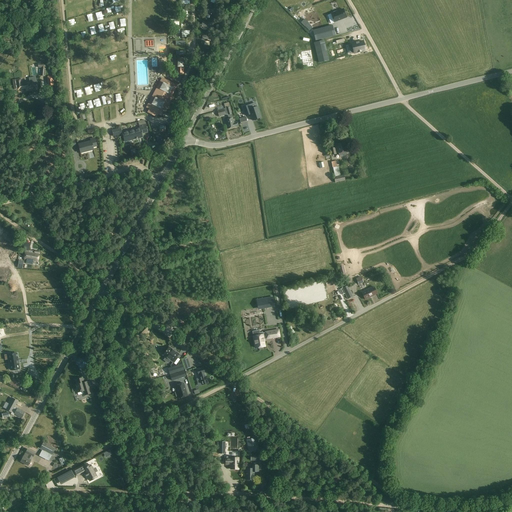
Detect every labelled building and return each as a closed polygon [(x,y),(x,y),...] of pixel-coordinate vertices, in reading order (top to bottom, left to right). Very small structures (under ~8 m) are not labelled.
[(179,0),(168,0),(169,9),(180,9),(179,0)] [(179,0),(180,9),(191,9),(191,6),(191,4),(191,2),(191,1),(191,0),(179,0)] [(196,1),(196,2),(229,13),(234,3),(228,0),(196,0),(197,0),(196,1)] [(196,5),(196,6),(196,18),(224,24),(229,13),(196,2),(196,3),(196,5)] [(180,9),(169,9),(169,19),(180,19),(180,9)] [(191,9),(180,9),(180,19),(180,23),(191,23),(191,9)] [(331,14),(327,15),(330,24),(334,22),(346,17),(343,9),(331,14)] [(90,13),(86,15),(88,22),(90,21),(92,29),(94,29),(90,13)] [(224,24),(196,18),(196,32),(219,34),(224,24)] [(180,19),(169,19),(170,30),(180,29),(180,23),(180,19)] [(191,23),(180,23),(180,29),(181,38),(191,38),(191,23)] [(313,30),(316,40),(335,35),(332,26),(313,30)] [(180,29),(170,30),(170,36),(170,38),(181,38),(180,29)] [(219,34),(196,32),(197,45),(214,47),(219,34)] [(170,38),(170,58),(181,58),(181,38),(170,38)] [(181,38),(181,58),(191,57),(191,54),(192,51),(192,48),(191,38),(181,38)] [(356,42),(356,43),(352,44),(354,53),(366,50),(363,41),(359,42),(356,42)] [(192,67),(188,76),(199,81),(214,47),(197,45),(197,48),(197,52),(196,55),(196,58),(195,61),(194,64),(192,67)] [(91,62),(94,69),(99,67),(97,60),(91,62)] [(16,79),(12,80),(14,90),(17,89),(18,90),(26,88),(26,91),(31,90),(38,88),(37,82),(36,82),(36,78),(35,77),(29,78),(29,79),(30,82),(28,83),(22,84),(21,79),(16,80),(16,79)] [(159,84),(146,107),(149,109),(147,112),(156,117),(158,114),(161,115),(173,92),(177,86),(162,78),(159,84)] [(251,114),(253,121),(261,118),(257,107),(252,108),(250,105),(243,107),(246,116),(251,114)] [(227,129),(235,127),(235,126),(238,126),(237,122),(234,123),(233,118),(233,117),(230,107),(229,106),(226,107),(226,108),(224,109),(217,110),(219,116),(226,115),(225,113),(227,113),(227,115),(229,115),(230,119),(225,120),(227,129)] [(140,128),(123,133),(125,142),(143,137),(142,134),(147,132),(146,125),(139,126),(140,128)] [(113,130),(114,136),(122,134),(121,128),(113,130)] [(93,149),(93,147),(97,146),(95,138),(91,139),(91,141),(79,144),(81,153),(93,149)] [(337,144),(340,157),(347,156),(346,151),(344,142),(337,144)] [(338,167),(337,167),(336,161),(331,162),(333,168),(332,168),(334,176),(340,175),(338,167)] [(341,175),(334,177),(335,183),(345,181),(344,174),(341,175)] [(22,240),(20,245),(22,246),(21,247),(26,249),(29,250),(31,244),(24,241),(22,240)] [(26,251),(25,258),(27,259),(27,263),(32,264),(33,260),(38,261),(40,251),(35,250),(35,253),(31,252),(31,250),(29,250),(26,249),(26,251)] [(342,288),(347,299),(353,296),(348,285),(342,288)] [(374,287),(362,292),(365,299),(377,294),(374,287)] [(262,308),(274,306),(273,297),(257,300),(258,304),(261,304),(262,308)] [(280,337),(279,330),(265,332),(266,334),(263,335),(263,332),(259,333),(260,335),(253,336),(254,341),(255,341),(256,348),(258,348),(259,349),(262,348),(263,347),(264,347),(263,339),(280,337)] [(166,351),(163,355),(173,362),(179,354),(169,347),(166,351),(166,350),(166,351)] [(18,354),(9,355),(10,359),(9,359),(11,370),(20,369),(18,354)] [(184,370),(182,364),(168,368),(170,374),(184,370)] [(207,380),(203,367),(197,369),(199,378),(197,378),(197,379),(197,381),(198,382),(200,381),(201,382),(202,382),(203,385),(207,383),(206,380),(207,380)] [(184,371),(170,375),(172,381),(186,376),(184,371)] [(12,378),(9,384),(18,388),(20,382),(12,378)] [(77,385),(76,385),(77,392),(83,390),(85,395),(91,393),(89,386),(93,385),(91,381),(84,383),(83,379),(76,381),(77,385)] [(188,396),(184,383),(175,386),(177,392),(175,392),(176,397),(179,396),(179,398),(188,396)] [(12,398),(6,410),(12,413),(12,412),(15,407),(18,401),(12,398)] [(15,413),(15,414),(22,418),(25,412),(18,408),(18,409),(15,407),(12,412),(15,413)] [(247,440),(250,451),(257,449),(254,438),(247,440)] [(55,448),(44,442),(40,449),(42,450),(40,454),(49,460),(55,448)] [(35,453),(28,449),(21,462),(28,466),(35,453)] [(238,458),(238,456),(226,456),(226,458),(226,465),(229,465),(231,465),(231,469),(238,469),(238,458)] [(95,478),(97,477),(91,465),(86,467),(84,464),(73,470),(76,476),(85,471),(86,473),(85,473),(87,476),(87,477),(87,476),(90,481),(92,480),(95,478)] [(255,473),(255,472),(258,472),(258,465),(251,465),(251,469),(246,469),(246,480),(247,480),(248,480),(250,480),(254,479),(254,475),(255,473)] [(71,471),(58,477),(61,484),(74,477),(71,471)]
